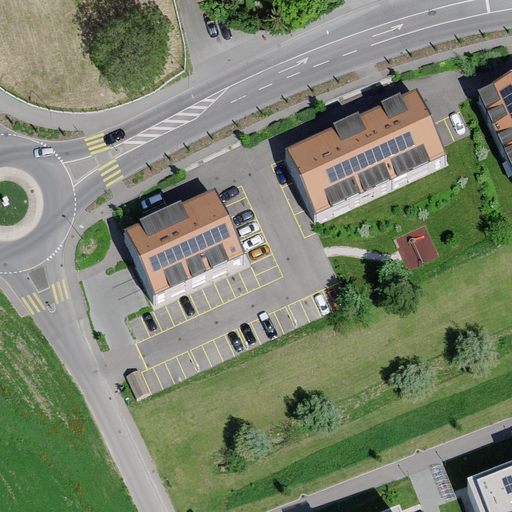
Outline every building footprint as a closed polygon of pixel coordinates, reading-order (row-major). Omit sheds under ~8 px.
[(447,164),(416,99),(286,159),(315,222),(447,164)] [(511,225),(511,188),(475,203),(489,235),(511,225)] [(216,201),(125,240),(153,305),(244,265),(216,201)] [(150,394),(141,373),(128,379),(138,400),(150,394)] [(511,511),(511,492),(472,508),(473,511),(511,511)]
